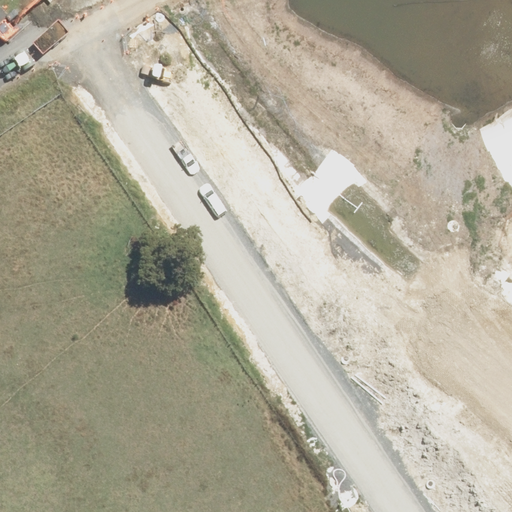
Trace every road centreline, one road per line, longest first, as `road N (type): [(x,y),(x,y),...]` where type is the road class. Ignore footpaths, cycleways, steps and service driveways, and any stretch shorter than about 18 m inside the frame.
road 1 (residential): [(97,0),(330,369)]
road 2 (residential): [(330,369),(427,305),(511,365)]
road 3 (residential): [(330,369),(420,511)]
